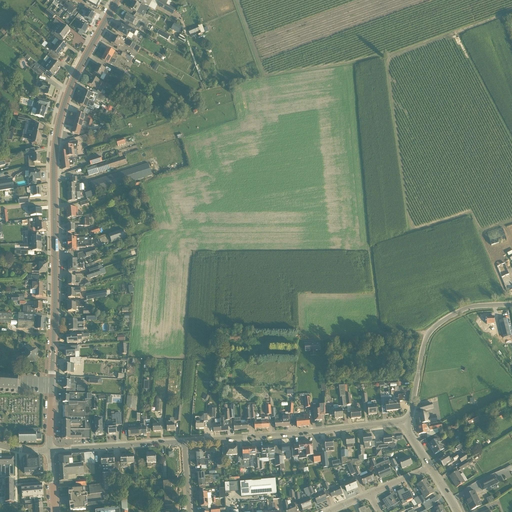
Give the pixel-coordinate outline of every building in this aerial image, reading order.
[(62,0),(59,5),(63,8),(62,9),(68,2),(69,1),(68,0),(62,0)] [(87,0),(86,3),(97,9),(102,0),(101,0),(87,0)] [(169,6),(168,6),(166,5),(166,4),(160,1),(157,6),(165,11),(173,15),(175,10),(169,6)] [(62,9),(66,13),(72,5),(70,3),(70,4),(68,2),(62,9)] [(133,2),(130,9),(134,11),(136,13),(140,15),(142,10),(146,12),(147,9),(141,5),(140,6),(138,5),(133,2)] [(66,13),(71,16),(77,9),(75,7),(72,5),(66,13)] [(89,9),(84,18),(89,21),(92,22),(95,16),(93,14),(94,11),(89,9)] [(55,16),(48,10),(44,14),(52,20),(55,16)] [(147,15),(158,21),(160,17),(149,11),(147,15)] [(139,22),(147,26),(148,23),(134,15),(132,18),(127,15),(124,20),(136,27),(139,22)] [(63,25),(59,22),(56,19),(53,23),(60,28),(55,33),(63,39),(70,31),(63,26),(63,25)] [(83,21),(78,30),(85,35),(89,28),(86,26),(88,24),(83,21)] [(174,23),(171,29),(178,33),(182,27),(174,23)] [(0,31),(4,35),(11,28),(6,24),(0,31)] [(127,37),(129,38),(132,34),(134,35),(136,31),(125,25),(124,27),(121,25),(117,32),(127,37)] [(200,31),(198,26),(188,31),(189,35),(200,31)] [(55,46),(55,45),(63,52),(67,47),(61,42),(63,39),(55,33),(53,32),(51,34),(53,36),(55,38),(51,43),(55,46)] [(159,36),(168,40),(170,36),(161,32),(159,36)] [(180,35),(178,40),(185,43),(187,38),(180,35)] [(124,42),(119,39),(114,37),(110,43),(117,47),(120,43),(123,45),(124,42)] [(136,46),(136,45),(129,41),(126,45),(127,45),(126,46),(138,53),(140,48),(136,46)] [(49,53),(57,59),(63,52),(55,45),(55,46),(53,48),(47,44),(43,49),(49,53)] [(108,48),(104,54),(116,61),(118,56),(117,55),(117,54),(108,48)] [(130,57),(123,52),(120,56),(131,62),(133,58),(134,57),(131,55),(130,57)] [(49,53),(46,57),(49,59),(46,63),(57,71),(61,66),(55,62),(57,59),(49,53)] [(104,54),(101,60),(111,65),(113,66),(116,61),(104,54)] [(53,76),(57,71),(46,63),(42,68),(39,66),(37,64),(35,66),(36,67),(45,74),(47,72),(53,76)] [(94,73),(101,77),(100,79),(103,80),(108,71),(98,66),(94,73)] [(35,67),(33,69),(41,76),(44,74),(35,67)] [(113,71),(121,75),(125,77),(131,81),(132,78),(133,76),(128,74),(125,73),(125,72),(115,67),(113,71)] [(121,75),(113,71),(111,74),(119,79),(123,81),(125,77),(121,75)] [(100,93),(101,94),(103,90),(99,88),(102,82),(99,81),(96,79),(92,77),(90,81),(89,81),(88,83),(88,84),(92,87),(98,89),(97,91),(100,93)] [(44,95),(51,97),(54,89),(47,87),(48,82),(43,81),(40,80),(37,88),(46,91),(44,95)] [(82,98),(91,102),(94,95),(91,94),(85,91),(82,98)] [(100,93),(97,98),(101,101),(101,100),(103,101),(106,97),(104,96),(104,95),(101,94),(100,93)] [(81,102),(80,105),(84,107),(86,108),(86,107),(89,108),(89,106),(92,107),(93,106),(94,103),(91,102),(82,98),(82,99),(81,99),(81,101),(81,102)] [(36,111),(35,116),(39,117),(43,118),(45,113),(46,114),(47,112),(47,110),(48,107),(49,107),(50,102),(45,101),(38,99),(36,104),(37,104),(35,109),(37,110),(36,111)] [(77,113),(76,120),(82,122),(84,115),(77,113)] [(74,126),(81,128),(82,122),(76,120),(74,126)] [(31,132),(33,132),(33,131),(42,133),(43,127),(38,126),(29,124),(28,127),(30,128),(29,131),(31,131),(31,132)] [(79,135),(81,128),(74,126),(72,133),(79,135)] [(27,137),(41,139),(42,133),(33,131),(33,132),(31,132),(31,131),(29,131),(28,131),(27,135),(23,134),(23,138),(26,138),(27,137)] [(39,145),(41,139),(27,137),(26,138),(26,139),(32,140),(31,143),(39,145)] [(123,138),(116,140),(118,147),(126,144),(123,138)] [(63,152),(60,152),(61,159),(72,158),(72,156),(75,156),(74,151),(76,150),(78,141),(74,142),(69,142),(70,145),(65,146),(62,146),(63,152)] [(28,167),(29,167),(34,167),(34,163),(40,163),(40,155),(29,155),(28,157),(28,167)] [(125,157),(87,169),(89,176),(127,163),(126,161),(125,158),(125,157)] [(89,161),(91,165),(102,161),(100,157),(89,161)] [(61,159),(62,170),(67,169),(69,169),(69,166),(72,166),(73,165),(72,158),(61,159)] [(94,194),(139,179),(152,175),(148,163),(91,182),(93,191),(94,194)] [(29,185),(36,184),(36,180),(40,180),(40,171),(29,171),(29,180),(29,185)] [(80,192),(79,184),(77,184),(76,177),(70,178),(70,184),(69,185),(69,193),(80,192)] [(13,180),(0,181),(0,190),(17,188),(17,185),(14,185),(13,180)] [(35,196),(40,196),(40,188),(35,188),(34,186),(29,187),(29,189),(28,189),(27,189),(27,193),(29,193),(30,193),(33,193),(33,197),(35,196)] [(94,194),(93,191),(90,192),(85,194),(87,199),(95,196),(94,194)] [(80,192),(69,193),(67,193),(68,201),(75,201),(75,200),(77,200),(77,199),(80,199),(80,192)] [(35,207),(27,207),(27,211),(30,211),(30,217),(42,216),(41,210),(34,210),(34,207),(35,207)] [(78,208),(67,208),(67,218),(71,218),(71,219),(75,218),(75,217),(82,216),(82,212),(78,212),(78,208)] [(91,219),(91,214),(90,214),(83,217),(83,226),(89,226),(89,219),(91,219)] [(38,232),(41,231),(46,231),(45,224),(42,224),(41,218),(36,219),(36,225),(37,225),(38,231),(38,232)] [(74,235),(78,235),(78,226),(75,226),(75,225),(73,225),(68,225),(67,225),(68,233),(74,233),(74,235)] [(486,232),(489,245),(505,241),(502,228),(486,232)] [(122,230),(109,234),(111,242),(125,237),(122,230)] [(27,244),(41,244),(41,237),(36,237),(36,234),(30,234),(30,232),(28,232),(28,237),(27,238),(27,244)] [(83,244),(68,245),(68,251),(73,251),(76,251),(76,248),(83,248),(86,248),(86,247),(91,246),(91,241),(89,241),(89,244),(86,244),(83,244)] [(85,252),(87,257),(96,254),(94,249),(85,252)] [(32,269),(32,270),(32,271),(32,274),(34,274),(39,274),(39,273),(47,273),(47,264),(42,264),(39,264),(32,264),(32,269)] [(511,279),(506,264),(497,268),(506,288),(511,285),(511,279)] [(99,269),(89,273),(86,274),(87,278),(89,278),(90,279),(101,275),(99,269)] [(75,277),(73,277),(68,277),(68,285),(73,285),(78,286),(78,284),(80,283),(80,279),(79,278),(78,278),(75,278),(75,277)] [(42,290),(42,284),(37,284),(32,283),(32,280),(31,280),(28,280),(28,281),(25,281),(25,286),(28,286),(30,286),(30,290),(32,290),(42,290)] [(68,298),(75,298),(80,298),(80,288),(74,288),(74,290),(68,290),(68,298)] [(99,292),(85,295),(86,300),(100,298),(102,297),(107,297),(106,291),(99,292)] [(27,313),(37,314),(38,310),(42,310),(42,303),(35,303),(35,307),(27,307),(27,313)] [(11,314),(0,313),(0,323),(10,324),(11,314)] [(37,314),(27,313),(18,313),(17,329),(44,330),(45,320),(41,320),(41,314),(37,314)] [(494,322),(494,317),(486,317),(486,322),(486,324),(490,324),(490,330),(494,330),(494,322)] [(507,319),(499,322),(504,337),(511,334),(507,319)] [(69,331),(74,331),(77,331),(77,330),(83,330),(83,321),(77,321),(69,321),(69,331)] [(70,336),(67,337),(67,343),(72,343),(77,343),(77,339),(81,339),(81,333),(78,333),(73,333),(70,334),(70,336)] [(501,338),(505,358),(511,356),(508,337),(501,338)] [(21,345),(20,350),(26,350),(25,354),(23,354),(22,357),(25,357),(25,362),(30,362),(35,363),(36,356),(37,355),(38,352),(36,351),(31,350),(31,348),(29,348),(30,346),(25,345),(21,345)] [(78,345),(74,346),(69,346),(69,349),(66,349),(66,356),(75,356),(75,352),(79,352),(78,345)] [(81,365),(81,358),(70,358),(70,364),(64,364),(64,373),(74,373),(74,365),(81,365)] [(5,393),(12,393),(17,394),(18,387),(20,387),(20,381),(18,381),(18,374),(6,373),(5,372),(3,372),(3,373),(2,373),(0,372),(0,392),(1,392),(1,393),(2,393),(4,394),(5,393)] [(67,389),(66,392),(75,392),(75,385),(70,385),(70,380),(63,380),(63,388),(67,389)] [(344,385),(339,386),(340,397),(342,397),(343,407),(347,406),(347,405),(345,390),(344,385)] [(136,397),(136,394),(128,393),(127,396),(126,408),(135,409),(136,397)] [(62,396),(62,399),(63,399),(63,403),(65,403),(68,403),(69,403),(69,406),(75,406),(91,406),(91,403),(91,400),(91,398),(91,395),(89,395),(89,394),(69,394),(64,394),(64,395),(63,395),(63,396),(62,396)] [(392,403),(393,411),(400,410),(399,402),(402,401),(404,395),(398,395),(398,399),(395,399),(396,402),(392,403)] [(386,412),(393,411),(392,403),(391,398),(390,396),(389,396),(388,398),(385,398),(385,397),(380,397),(381,402),(382,407),(386,406),(386,412)] [(377,414),(375,401),(371,402),(371,406),(367,406),(368,415),(377,414)] [(325,403),(313,405),(314,416),(315,421),(316,421),(317,422),(320,422),(320,421),(322,420),(321,415),(325,415),(325,410),(325,403)] [(354,410),(350,411),(351,419),(361,418),(360,413),(359,404),(354,404),(354,410)] [(335,419),(336,420),(338,419),(339,418),(343,418),(342,410),(341,410),(341,407),(338,407),(338,405),(333,406),(334,408),(329,408),(329,411),(330,416),(334,415),(335,419)] [(67,406),(63,406),(63,418),(64,418),(68,418),(70,418),(73,418),(85,418),(90,418),(90,414),(91,408),(91,406),(75,406),(69,406),(67,406)] [(282,427),(290,427),(289,416),(289,414),(288,414),(288,412),(285,413),(281,414),(282,419),(282,427)] [(429,413),(418,415),(419,424),(420,424),(421,426),(436,423),(437,423),(437,422),(436,417),(430,418),(429,413)] [(112,424),(107,424),(108,428),(108,429),(108,434),(116,434),(116,429),(116,427),(116,426),(121,425),(121,414),(115,414),(116,424),(115,424),(112,424)] [(137,426),(137,436),(146,435),(146,433),(150,433),(150,420),(145,420),(145,417),(144,417),(144,416),(144,414),(141,414),(141,416),(141,417),(141,421),(141,425),(140,425),(137,426)] [(498,422),(504,419),(501,414),(495,417),(498,422)] [(310,426),(309,421),(309,415),(303,415),(304,419),(296,419),(297,427),(310,426)] [(469,426),(478,421),(476,415),(466,420),(469,426)] [(102,420),(97,420),(97,417),(94,417),(94,420),(95,434),(98,434),(99,435),(101,435),(102,434),(102,429),(104,429),(104,424),(102,424),(102,420)] [(203,428),(203,423),(203,422),(199,422),(199,417),(195,418),(196,429),(203,428)] [(64,421),(62,421),(62,430),(90,430),(90,418),(85,418),(73,418),(70,418),(70,421),(69,421),(65,421),(64,421)] [(174,430),(174,418),(170,418),(170,421),(166,422),(167,431),(174,430)] [(262,429),(261,423),(261,420),(261,418),(255,418),(254,419),(254,421),(254,429),(262,429)] [(262,429),(269,428),(268,418),(264,418),(265,420),(261,420),(261,423),(262,429)] [(220,423),(220,426),(220,432),(228,431),(227,426),(227,423),(224,423),(223,419),(220,420),(220,423)] [(240,421),(240,422),(241,424),(241,430),(248,430),(248,421),(245,421),(240,421)] [(161,431),(160,426),(160,425),(156,425),(156,422),(152,422),(153,431),(161,431)] [(436,423),(421,426),(419,426),(418,427),(419,434),(427,433),(428,438),(443,431),(441,423),(436,424),(436,423)] [(137,426),(135,426),(135,425),(128,425),(128,429),(128,436),(137,436),(137,426)] [(40,429),(35,429),(19,429),(19,433),(19,437),(16,437),(16,440),(19,440),(19,443),(36,442),(36,441),(41,441),(41,435),(40,435),(40,429)] [(90,430),(62,430),(62,439),(70,439),(90,439),(90,434),(90,430)] [(435,454),(439,452),(443,449),(439,443),(443,440),(439,433),(434,436),(430,438),(432,442),(429,444),(435,454)] [(371,442),(371,441),(370,436),(363,437),(364,443),(364,448),(371,447),(371,442)] [(380,442),(375,443),(375,444),(376,449),(381,449),(387,448),(387,447),(388,447),(392,449),(396,445),(392,443),(391,436),(390,436),(387,436),(387,437),(383,437),(383,438),(379,439),(380,442)] [(354,444),(354,443),(353,438),(346,439),(347,448),(354,447),(354,444)] [(332,440),(324,441),(325,446),(325,448),(330,448),(330,451),(332,451),(334,451),(333,447),(333,445),(332,440)] [(307,458),(306,456),(305,443),(298,444),(298,446),(294,446),(295,457),(298,456),(299,459),(307,458)] [(464,443),(457,446),(459,450),(462,448),(463,452),(467,450),(464,443)] [(289,451),(288,445),(285,446),(284,445),(282,445),(282,446),(281,446),(282,451),(282,452),(278,452),(279,453),(280,464),(280,470),(284,469),(283,465),(284,464),(284,456),(286,456),(289,456),(289,459),(290,459),(290,456),(290,451),(289,451)] [(279,464),(280,464),(279,453),(275,454),(274,446),(268,447),(268,458),(273,458),(273,459),(275,459),(275,466),(279,465),(279,464)] [(226,448),(226,453),(226,455),(227,459),(228,460),(230,460),(231,459),(231,455),(237,455),(236,448),(226,448)] [(249,448),(242,449),(242,456),(243,459),(243,461),(246,461),(246,463),(246,468),(250,468),(250,460),(249,460),(249,448)] [(342,466),(346,465),(351,464),(351,460),(348,460),(347,457),(347,451),(341,451),(341,457),(342,466)] [(79,454),(58,455),(58,465),(83,464),(85,464),(92,464),(91,453),(84,454),(79,454)] [(156,463),(155,459),(155,454),(146,454),(147,464),(147,468),(151,467),(151,463),(156,463)] [(447,466),(459,458),(456,454),(448,459),(446,456),(439,461),(443,467),(447,465),(447,466)] [(13,457),(0,457),(0,465),(1,465),(1,476),(4,476),(5,476),(5,475),(5,465),(9,465),(9,474),(9,476),(14,476),(13,467),(13,465),(13,458),(13,457)] [(30,457),(22,458),(22,461),(22,468),(24,468),(24,474),(31,473),(35,472),(36,472),(36,473),(43,472),(43,471),(42,457),(33,458),(30,458),(30,457)] [(408,457),(404,459),(398,461),(395,462),(394,460),(390,461),(393,468),(397,466),(400,464),(402,469),(412,465),(408,457)] [(377,469),(377,470),(380,477),(385,475),(386,476),(391,473),(388,466),(391,465),(389,460),(381,464),(380,466),(381,468),(377,469)] [(467,462),(458,467),(460,471),(469,465),(472,463),(470,460),(467,462)] [(356,462),(351,463),(355,474),(356,473),(356,475),(360,474),(357,467),(358,467),(356,462)] [(351,475),(355,474),(351,463),(351,464),(346,465),(351,475)] [(59,481),(71,480),(70,479),(68,479),(68,476),(76,475),(76,476),(84,476),(83,464),(58,465),(59,481)] [(374,480),(371,472),(360,477),(363,485),(374,480)] [(451,476),(449,477),(452,482),(456,488),(460,485),(464,483),(464,482),(467,480),(463,473),(460,475),(457,472),(455,473),(451,476)] [(495,477),(479,484),(482,491),(498,483),(495,477)] [(241,497),(276,494),(275,479),(240,482),(241,497)] [(347,482),(343,484),(344,485),(345,487),(347,492),(354,489),(357,488),(357,487),(355,482),(353,479),(347,482)] [(71,480),(59,481),(60,488),(65,488),(86,486),(86,480),(76,480),(71,480)] [(418,498),(423,505),(426,503),(424,499),(425,498),(433,493),(425,480),(418,485),(424,494),(423,495),(418,498)] [(316,485),(308,488),(310,495),(311,497),(312,499),(315,498),(317,504),(322,502),(327,501),(323,491),(318,493),(316,488),(317,488),(316,485)] [(342,494),(340,489),(339,486),(329,491),(332,497),(338,494),(338,495),(342,494)] [(69,496),(69,497),(70,504),(69,504),(70,507),(70,511),(73,511),(86,510),(85,505),(87,505),(87,498),(87,495),(84,495),(84,488),(71,489),(69,489),(69,493),(69,496)] [(413,498),(411,495),(409,491),(404,493),(403,490),(397,492),(402,504),(406,503),(406,501),(413,498)] [(470,511),(475,508),(481,506),(474,491),(468,494),(463,496),(470,511)] [(299,499),(299,493),(295,494),(296,500),(295,500),(297,505),(300,504),(302,510),(308,508),(312,507),(308,498),(308,497),(308,498),(306,498),(305,495),(303,495),(302,496),(301,497),(302,499),(299,500),(299,499)] [(387,509),(392,506),(394,508),(398,506),(391,495),(382,500),(387,509)] [(426,503),(423,505),(426,509),(434,503),(432,499),(426,503)] [(287,501),(283,502),(284,507),(286,511),(285,511),(296,511),(295,508),(293,504),(291,505),(290,501),(287,502),(287,501)]
